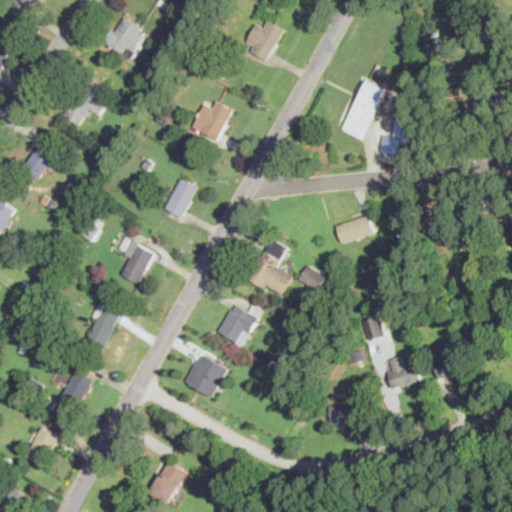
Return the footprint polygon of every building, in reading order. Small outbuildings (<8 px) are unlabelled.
[(39,0),(34,8),(22,0),(39,0)] [(193,0),(189,8),(175,0),(193,0)] [(144,28),(141,33),(132,46),(138,51),(133,59),(109,43),(113,36),(117,30),(119,31),(128,17),(144,28)] [(275,23),(287,30),(270,60),(253,51),(257,45),(249,41),(259,23),(267,27),(271,21),(275,23)] [(5,68),(3,72),(1,73),(0,72),(0,25),(21,40),(8,58),(11,59),(5,68)] [(109,43),(107,46),(97,39),(103,28),(113,36),(109,43)] [(205,36),(201,44),(193,40),(197,32),(205,36)] [(454,36),(456,46),(460,46),(462,54),(438,58),(435,40),(454,36)] [(167,57),(162,64),(154,58),(159,51),(167,57)] [(220,56),(216,64),(208,60),(213,52),(220,56)] [(214,65),(211,70),(204,66),(206,61),(214,65)] [(156,69),(152,74),(145,69),(150,64),(156,69)] [(229,71),(225,79),(213,72),(217,65),(229,71)] [(209,78),(205,84),(200,81),(204,75),(209,78)] [(107,107),(102,115),(92,109),(82,124),(66,113),(70,107),(90,78),(106,89),(99,99),(108,106),(107,107)] [(377,115),(370,128),(367,126),(360,137),(344,128),(370,80),(390,91),(377,115)] [(404,85),(401,90),(396,88),(399,82),(404,84),(404,85)] [(184,92),(179,101),(173,98),(178,89),(184,92)] [(497,117),(468,122),(464,99),(500,92),(505,116),(497,117)] [(409,117),(408,126),(412,126),(409,144),(413,145),(411,156),(382,151),(385,135),(394,136),(395,135),(392,134),(394,126),(391,126),(392,118),(397,119),(398,115),(394,115),(397,95),(410,97),(407,116),(409,117)] [(149,107),(148,108),(143,104),(147,98),(153,102),(149,107)] [(220,102),(230,107),(236,111),(219,140),(195,126),(208,103),(215,107),(218,101),(220,102)] [(172,120),(166,128),(157,121),(162,113),(172,120)] [(52,161),(40,178),(25,168),(45,139),(60,150),(52,161)] [(155,162),(149,171),(143,165),(149,157),(155,162)] [(188,212),(184,218),(167,207),(184,178),(202,188),(188,212)] [(95,197),(86,212),(72,203),(81,189),(95,197)] [(511,203),(485,209),(483,200),(511,193),(511,203)] [(52,198),(47,205),(42,202),(46,194),(52,198)] [(7,226),(0,236),(0,202),(2,199),(18,210),(7,226)] [(58,202),(55,209),(50,206),(53,199),(58,202)] [(69,211),(66,216),(56,212),(60,205),(69,210),(69,211)] [(409,207),(411,213),(416,211),(424,235),(402,242),(399,233),(404,232),(402,226),(400,227),(397,217),(399,216),(397,210),(409,207)] [(107,223),(95,241),(83,233),(95,215),(107,223)] [(377,231),(344,242),(339,226),(371,215),(377,231)] [(133,240),(127,250),(122,247),(128,237),(133,240)] [(291,248),(283,261),(280,266),(296,276),(285,293),(269,283),(267,288),(249,277),(258,260),(260,256),(263,257),(275,238),(291,248)] [(154,259),(141,283),(124,273),(133,258),(128,254),(135,241),(157,254),(154,259)] [(24,251),(21,257),(10,251),(13,245),(24,251)] [(328,276),(320,290),(302,279),(310,265),(328,276)] [(348,281),(340,293),(327,285),(335,272),(348,281)] [(28,279),(34,283),(29,291),(22,287),(28,279)] [(126,299),(123,305),(117,302),(120,296),(126,299)] [(319,304),(315,309),(310,306),(314,300),(319,304)] [(120,321),(108,344),(91,336),(100,319),(94,316),(102,303),(124,314),(120,321)] [(239,304),(251,311),(255,304),(266,311),(245,346),(222,332),(233,309),(235,310),(239,304)] [(433,316),(422,320),(419,309),(431,306),(433,316)] [(373,341),(366,321),(381,315),(389,335),(373,341)] [(55,321),(49,330),(45,328),(51,318),(55,321)] [(57,331),(54,335),(49,331),(52,327),(57,331)] [(367,359),(356,363),(352,352),(363,348),(367,359)] [(276,358),(270,368),(257,359),(263,350),(276,358)] [(462,374),(451,377),(450,375),(442,378),(437,360),(465,352),(470,370),(462,372),(462,374)] [(206,354),(230,369),(218,387),(212,383),(207,392),(187,380),(200,359),(202,361),(206,354)] [(403,356),(406,367),(419,363),(424,380),(396,388),(391,371),(395,370),(392,359),(403,356)] [(282,365),(277,371),(272,368),(277,361),(282,365)] [(96,378),(80,409),(61,399),(77,369),(96,378)] [(46,385),(42,392),(26,383),(31,376),(46,385)] [(59,401),(52,410),(43,404),(49,395),(59,401)] [(344,424),(333,425),(332,405),(365,403),(366,419),(343,421),(344,424)] [(57,442),(46,464),(29,456),(45,427),(61,435),(57,442)] [(172,502),(171,503),(153,493),(172,460),(190,471),(172,502)] [(31,496),(22,511),(0,511),(0,502),(3,497),(8,500),(15,487),(31,496)]
